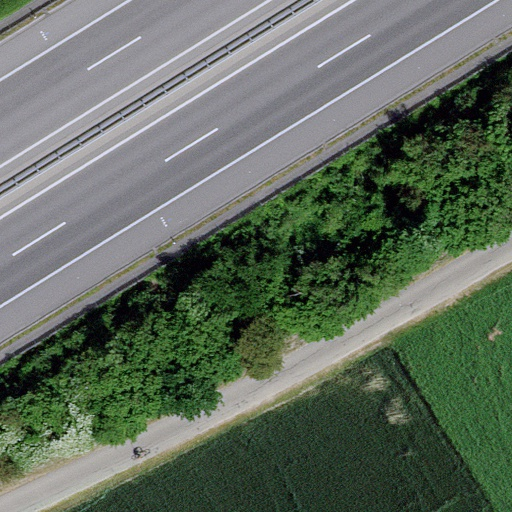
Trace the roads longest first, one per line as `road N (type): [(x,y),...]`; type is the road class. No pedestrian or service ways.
road 1 (track): [(511,242),(324,350),(0,511)]
road 2 (motorway): [(0,263),(426,0)]
road 3 (motorway): [(200,0),(0,123)]
